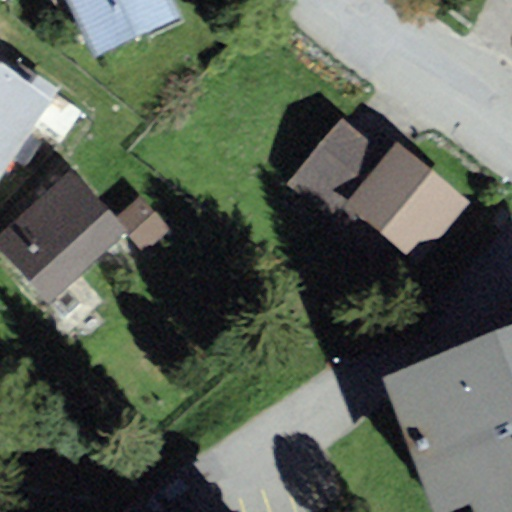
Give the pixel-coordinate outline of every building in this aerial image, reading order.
[(180,0),(73,0),(108,72),(195,31),(180,0)] [(0,177),(53,96),(1,63),(0,64),(0,177)] [(397,167),(354,130),(294,200),(337,237),(397,167)] [(491,217),(417,155),(363,219),(436,281),(491,217)] [(131,242),(76,182),(0,251),(0,262),(50,316),(131,242)] [(511,511),(511,330),(385,377),(434,511),(457,511),(476,505),(478,511),(511,511)]
